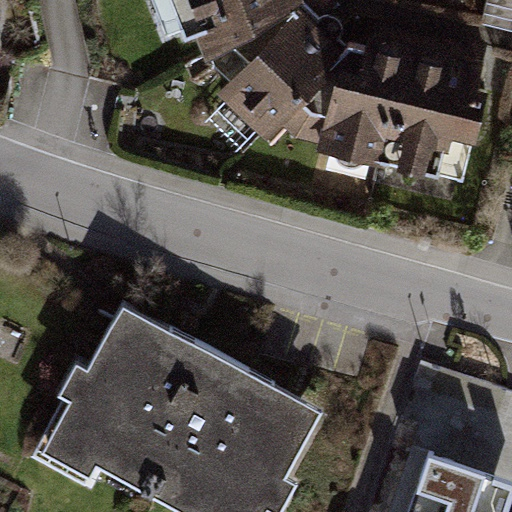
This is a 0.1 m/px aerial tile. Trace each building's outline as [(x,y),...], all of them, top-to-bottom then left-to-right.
[(337,0),(201,0),(225,86),(338,0),(337,0)] [(338,0),(225,86),(317,156),(354,33),(338,0)] [(354,33),(317,156),(394,172),(421,47),(354,33)] [(494,63),(421,47),(394,172),(466,187),(494,63)] [(257,511),(318,404),(121,296),(39,444),(162,511),(257,511)] [(503,511),(511,486),(511,471),(425,443),(402,511),(503,511)]
